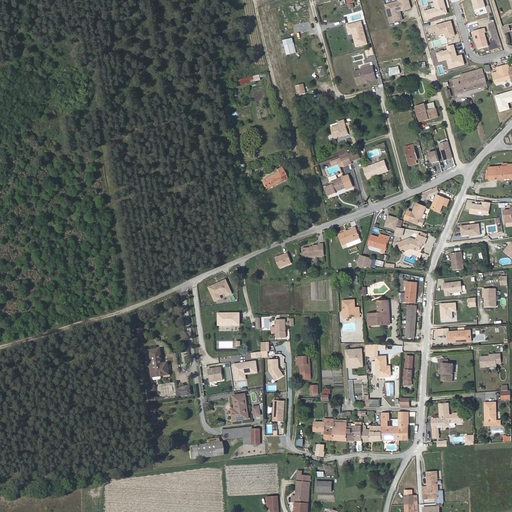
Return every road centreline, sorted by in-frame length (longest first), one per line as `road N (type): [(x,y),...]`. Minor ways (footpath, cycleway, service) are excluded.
road 1 (residential): [(0,343),(136,306),(476,163)]
road 2 (residential): [(412,454),(422,433),(431,283),(476,163)]
road 3 (unknown): [(407,193),(379,100),(334,87),(314,0)]
road 4 (unknown): [(462,169),(418,16)]
road 5 (residential): [(290,440),(322,459),(412,454)]
